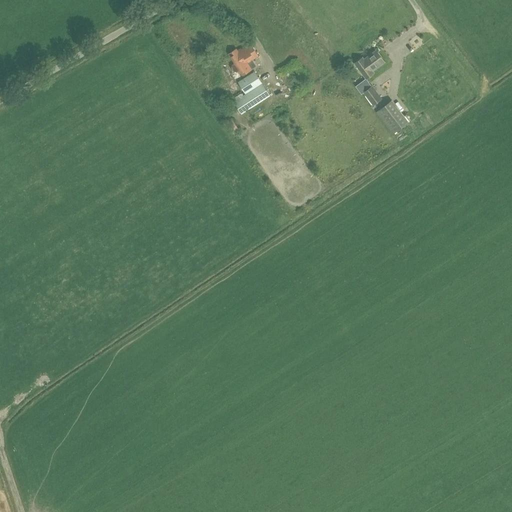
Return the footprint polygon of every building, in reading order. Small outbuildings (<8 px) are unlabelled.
[(237,71),(239,70),(243,75),(256,66),(252,59),(258,55),(250,43),(238,52),(236,49),(229,54),(235,62),(232,64),(231,68),(233,71),(237,71)] [(371,70),(383,61),(375,51),(364,60),(362,58),(354,64),(366,79),(373,73),(371,70)] [(245,94),(243,95),(234,102),(242,114),(270,95),(266,88),(254,72),(238,82),(245,94)] [(363,92),(373,105),(382,99),(372,85),(363,92)] [(409,122),(392,99),(376,111),(393,134),(409,122)]
